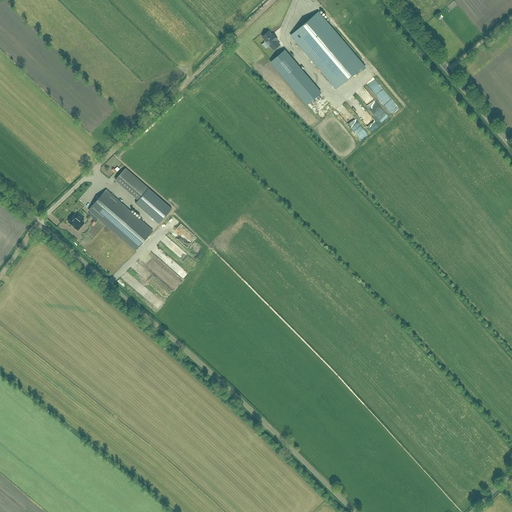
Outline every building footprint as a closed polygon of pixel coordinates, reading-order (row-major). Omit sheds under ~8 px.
[(318,12),(291,35),(336,89),(363,66),(318,12)] [(272,35),(268,31),(262,36),(265,40),(264,41),(269,47),(270,46),(274,50),(280,45),(276,41),(277,40),(273,34),(272,35)] [(321,93),(306,75),(292,87),(307,105),(321,93)] [(383,102),(391,115),(395,113),(387,99),(383,102)] [(130,172),(125,168),(115,180),(120,184),(130,172)] [(172,209),(148,188),(138,200),(135,203),(159,223),(172,209)] [(152,230),(107,190),(89,209),(136,250),(152,230)] [(74,214),(68,222),(78,230),(84,223),(82,221),(84,219),(78,213),(76,216),(74,214)] [(164,236),(160,241),(170,250),(175,245),(164,236)] [(191,260),(175,246),(170,251),(186,265),(191,260)] [(154,289),(160,295),(166,288),(160,283),(154,289)]
